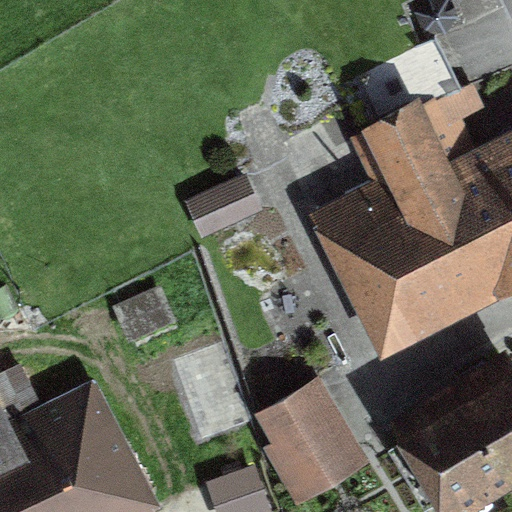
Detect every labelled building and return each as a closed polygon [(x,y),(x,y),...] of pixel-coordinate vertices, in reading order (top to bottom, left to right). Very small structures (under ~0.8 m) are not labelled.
[(370,324),(511,253),(511,139),(472,159),(437,87),(362,124),(384,169),(310,205),(370,324)] [(154,288),(112,301),(121,332),(164,319),(154,288)] [(0,511),(81,511),(141,480),(91,374),(12,419),(0,398),(0,511)] [(511,376),(427,418),(473,510),(511,491),(511,376)] [(272,442),(327,412),(309,379),(254,409),(272,442)] [(327,412),(272,442),(301,494),(356,464),(327,412)]
